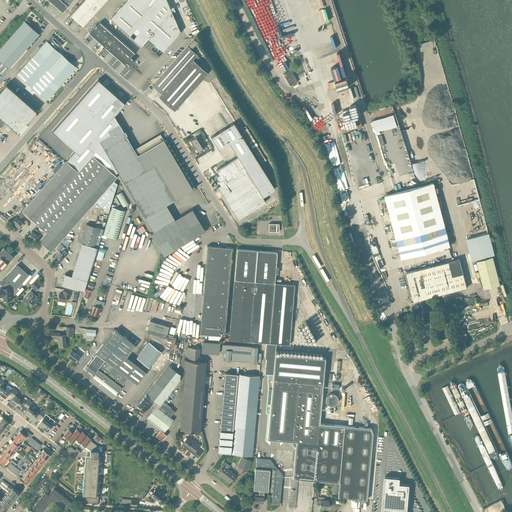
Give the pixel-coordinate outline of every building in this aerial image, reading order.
[(48,0),(62,12),(68,6),(73,0),(48,0)] [(82,27),(106,0),(84,0),(71,16),(82,27)] [(153,0),(149,5),(148,3),(151,0),(126,0),(111,17),(141,45),(148,37),(156,44),(155,46),(158,49),(159,47),(163,51),(180,32),(172,25),(175,22),(167,15),(171,11),(170,8),(164,3),(166,1),(165,0),(153,0)] [(0,78),(2,76),(39,34),(35,31),(37,29),(27,19),(25,21),(0,48),(0,78)] [(134,53),(100,22),(96,27),(95,26),(89,33),(90,34),(90,33),(103,45),(102,47),(103,48),(105,47),(125,64),(126,62),(129,65),(134,60),(130,57),(134,53)] [(65,57),(58,51),(57,50),(62,45),(52,35),(46,41),(16,75),(46,101),(76,67),(68,60),(69,58),(67,56),(65,57)] [(202,48),(197,39),(196,37),(194,39),(188,46),(152,85),(162,94),(159,97),(174,110),(208,73),(196,62),(199,58),(197,54),(200,50),(202,48)] [(291,70),(283,74),(290,86),(297,82),(291,70)] [(316,74),(322,92),(334,88),(328,71),(316,74)] [(23,208),(22,210),(46,231),(45,233),(39,239),(38,240),(39,240),(40,241),(51,251),(59,242),(60,241),(64,245),(68,248),(69,242),(72,243),(72,241),(63,237),(95,201),(96,203),(108,213),(112,201),(114,193),(117,184),(113,181),(116,178),(117,176),(115,174),(117,172),(115,168),(137,155),(134,149),(115,116),(114,115),(125,103),(112,92),(98,79),(52,130),(75,150),(69,157),(66,161),(66,160),(23,208)] [(6,84),(0,90),(0,115),(6,121),(13,114),(24,123),(36,110),(6,84)] [(393,114),(372,121),(376,133),(397,126),(393,114)] [(275,189),(241,135),(234,123),(211,137),(219,149),(229,143),(237,156),(216,170),(219,174),(215,176),(220,185),(217,187),(237,219),(265,202),(262,197),(263,197),(263,196),(275,189)] [(199,140),(197,137),(190,141),(192,145),(193,145),(197,152),(200,150),(202,154),(209,149),(206,146),(205,147),(200,140),(199,140)] [(115,168),(117,172),(153,232),(150,234),(163,256),(205,231),(192,209),(175,219),(166,205),(193,189),(163,139),(137,155),(115,168)] [(401,258),(450,245),(434,182),(385,195),(401,258)] [(122,191),(116,195),(123,207),(129,203),(122,191)] [(111,207),(103,235),(104,235),(117,239),(126,211),(122,210),(113,207),(111,207)] [(20,220),(25,214),(21,211),(16,217),(16,216),(12,221),(18,227),(22,222),(20,220)] [(97,247),(103,229),(86,224),(80,242),(97,247)] [(279,232),(279,224),(269,224),(269,231),(279,232)] [(35,233),(37,230),(35,228),(32,231),(27,235),(33,241),(38,236),(35,233)] [(489,233),(466,239),(472,261),(495,255),(489,233)] [(89,275),(97,247),(80,242),(72,268),(72,270),(89,275)] [(59,251),(53,258),(58,263),(65,255),(67,252),(64,249),(65,248),(61,244),(57,249),(59,251)] [(225,336),(232,248),(207,246),(204,275),(203,275),(201,294),(203,295),(200,333),(225,336)] [(0,251),(0,250),(0,271),(13,256),(3,247),(0,251)] [(237,249),(229,340),(266,343),(266,344),(264,358),(265,358),(266,358),(265,368),(264,373),(273,374),(273,379),(272,389),(269,389),(267,407),(270,407),(267,439),(292,441),(292,442),(293,443),(293,444),(294,445),(295,446),(295,447),(292,478),(294,478),(314,480),(334,482),(339,482),(337,497),(344,498),(367,500),(373,433),(371,428),(344,425),(339,425),(329,424),(319,423),(324,368),(325,357),(275,353),(276,344),(276,343),(289,345),(295,284),(274,283),(275,274),(278,274),(278,266),(276,266),(277,255),(277,252),(237,249)] [(484,288),(500,284),(493,257),(477,261),(484,288)] [(413,301),(467,287),(460,258),(406,272),(413,301)] [(381,259),(375,262),(387,290),(393,287),(381,259)] [(16,289),(28,275),(17,265),(5,279),(16,289)] [(87,280),(89,275),(72,270),(70,275),(81,279),(87,280)] [(63,277),(61,284),(66,286),(78,289),(81,279),(70,275),(65,273),(63,278),(63,277)] [(102,284),(108,287),(112,277),(106,275),(102,284)] [(84,291),(87,280),(81,279),(78,289),(80,290),(84,291)] [(36,290),(40,285),(35,281),(31,286),(36,290)] [(22,287),(16,294),(19,297),(25,290),(22,287)] [(11,300),(11,288),(0,288),(0,297),(3,297),(3,301),(11,300)] [(59,294),(58,300),(65,301),(66,302),(67,296),(70,297),(71,292),(66,291),(63,290),(62,294),(59,294)] [(30,307),(35,302),(33,300),(37,296),(30,291),(22,300),(30,307)] [(103,307),(104,302),(96,299),(94,305),(91,313),(97,315),(100,307),(99,307),(100,306),(103,307)] [(451,337),(447,322),(446,317),(433,320),(435,326),(436,326),(439,340),(451,337)] [(165,338),(169,326),(150,320),(146,332),(165,338)] [(73,336),(74,327),(66,327),(66,335),(73,336)] [(97,353),(129,377),(137,384),(146,372),(126,356),(135,345),(115,329),(97,353)] [(60,334),(60,333),(51,332),(51,337),(59,338),(60,347),(66,346),(64,334),(60,334)] [(149,368),(161,352),(149,342),(136,358),(149,368)] [(219,354),(220,343),(202,342),(201,353),(219,354)] [(251,347),(222,344),(221,353),(225,354),(224,360),(230,361),(250,363),(250,362),(256,363),(258,347),(251,346),(251,347)] [(75,352),(76,349),(74,347),(72,350),(71,349),(67,355),(75,362),(80,356),(75,352)] [(199,361),(200,348),(187,347),(186,360),(185,360),(185,368),(180,430),(200,431),(206,362),(199,361)] [(113,398),(129,377),(97,353),(96,354),(85,368),(93,374),(89,380),(113,398)] [(156,406),(170,417),(175,411),(171,408),(172,408),(163,401),(165,399),(180,380),(180,374),(169,365),(166,368),(146,395),(146,394),(139,403),(147,409),(151,404),(155,407),(156,406)] [(230,453),(238,374),(225,373),(218,452),(230,453)] [(252,456),(252,455),(259,376),(239,374),(231,454),(252,456)] [(10,395),(15,389),(13,387),(10,390),(6,387),(0,394),(5,398),(8,393),(10,395)] [(14,405),(20,398),(17,396),(19,393),(17,392),(18,391),(15,389),(10,395),(13,397),(9,401),(14,405)] [(337,396),(336,394),(334,394),(332,393),(330,393),(328,394),(327,396),(326,398),(326,400),(327,402),(328,404),(330,405),(332,405),(333,405),(335,404),(337,403),(338,401),(338,400),(338,398),(337,396)] [(25,406),(30,400),(27,398),(25,397),(23,400),(20,398),(14,405),(19,409),(22,405),(25,406)] [(28,416),(34,409),(31,407),(33,404),(32,403),(32,402),(30,400),(25,406),(27,408),(24,412),(28,416)] [(34,409),(28,416),(33,420),(36,416),(39,417),(44,411),(41,409),(41,410),(36,406),(34,409)] [(173,419),(170,417),(156,406),(155,407),(146,418),(164,431),(173,419)] [(42,427),(50,417),(46,414),(46,413),(44,411),(39,417),(41,419),(38,423),(42,427)] [(50,417),(42,427),(47,431),(51,427),(53,428),(58,422),(55,420),(55,421),(50,417)] [(0,420),(0,423),(5,427),(9,422),(3,418),(0,420)] [(85,447),(91,441),(92,439),(88,436),(90,434),(88,432),(86,434),(82,431),(81,432),(76,429),(73,433),(69,429),(63,436),(73,443),(76,439),(85,447)] [(160,430),(156,435),(162,440),(166,435),(160,430)] [(16,436),(22,441),(26,436),(20,431),(16,436)] [(19,445),(22,441),(16,436),(12,441),(19,445)] [(197,457),(202,451),(197,447),(200,445),(188,436),(182,444),(193,453),(192,453),(197,457)] [(15,450),(19,445),(12,441),(9,445),(15,450)] [(90,451),(98,450),(98,446),(91,441),(85,447),(90,451)] [(15,450),(9,445),(5,450),(11,455),(15,450)] [(40,454),(46,459),(50,454),(52,452),(47,448),(45,451),(44,450),(40,454)] [(11,455),(5,450),(1,455),(7,459),(11,455)] [(98,450),(90,451),(90,456),(85,456),(83,495),(86,495),(85,502),(98,503),(98,496),(97,495),(100,456),(99,451),(99,450),(98,450)] [(42,464),(46,459),(40,454),(36,459),(42,464)] [(247,471),(252,461),(241,456),(237,466),(247,471)] [(39,468),(42,464),(36,459),(33,464),(39,468)] [(273,469),(273,464),(270,460),(257,459),(256,467),(271,469),(271,472),(271,473),(271,474),(271,475),(271,476),(271,477),(271,478),(272,477),(270,503),(280,504),(282,474),(278,469),(273,469)] [(229,482),(235,474),(228,469),(230,466),(224,461),(221,465),(223,466),(219,472),(227,478),(226,479),(229,482)] [(35,473),(39,468),(33,464),(29,468),(35,473)] [(31,478),(35,473),(29,468),(25,473),(31,478)] [(268,490),(270,470),(255,468),(253,489),(268,490)] [(28,482),(31,478),(25,473),(21,478),(28,482)] [(385,476),(381,511),(406,511),(407,505),(409,485),(399,484),(400,478),(387,477),(385,476)] [(7,493),(15,498),(19,493),(12,487),(7,493)] [(72,502),(53,488),(48,494),(45,491),(32,508),(37,511),(41,511),(52,499),(66,510),(72,502)] [(156,489),(155,488),(152,492),(151,490),(148,493),(150,495),(158,501),(161,498),(162,496),(163,494),(158,490),(159,490),(157,488),(156,489)] [(253,493),(252,496),(254,496),(254,502),(254,503),(255,503),(256,503),(257,503),(257,502),(263,502),(263,497),(264,492),(260,492),(260,494),(253,493)] [(11,503),(15,498),(7,493),(3,498),(11,503)] [(317,504),(317,506),(320,506),(320,508),(328,508),(329,500),(328,500),(324,500),(324,498),(322,497),(318,497),(318,498),(317,498),(317,500),(317,504)] [(0,503),(7,508),(11,503),(3,498),(1,500),(0,500),(0,503)]
